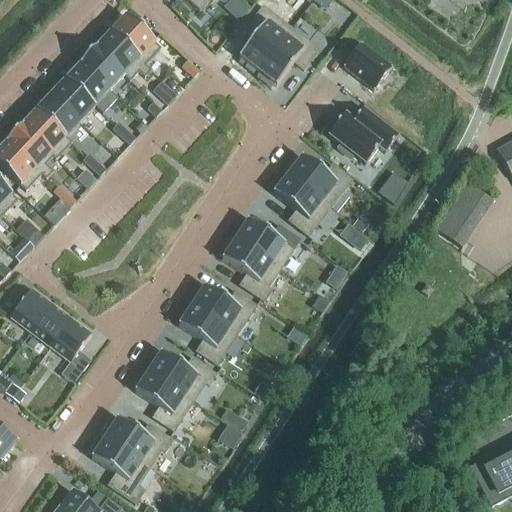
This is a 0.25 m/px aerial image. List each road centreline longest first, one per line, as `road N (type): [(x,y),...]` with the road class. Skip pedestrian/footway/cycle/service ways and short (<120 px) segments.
road 1 (residential): [(46,450),(74,435),(102,395),(103,374),(277,124),(140,0)]
road 2 (residential): [(222,511),(467,139),(511,22)]
road 3 (unclassified): [(412,439),(511,349)]
road 4 (residential): [(0,93),(88,0)]
